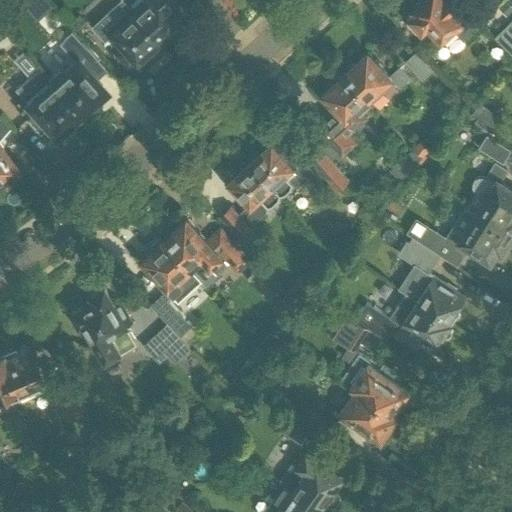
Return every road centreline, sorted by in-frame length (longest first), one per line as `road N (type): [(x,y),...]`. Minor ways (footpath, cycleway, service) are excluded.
road 1 (residential): [(0,260),(53,231),(304,0)]
road 2 (residential): [(427,511),(511,389)]
